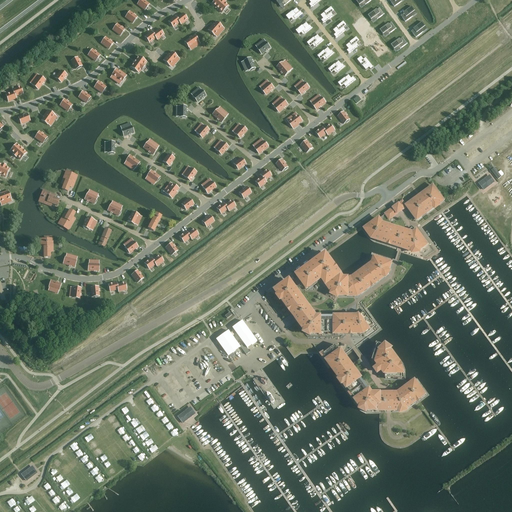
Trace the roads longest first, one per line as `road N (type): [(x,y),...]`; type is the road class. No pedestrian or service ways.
road 1 (unclassified): [(382,188),(342,198),(255,266),(56,380),(30,384),(0,350)]
road 2 (unclassified): [(0,496),(32,488),(46,458),(259,293)]
road 3 (residential): [(0,257),(89,278),(117,272),(154,244)]
road 4 (unclassified): [(259,293),(388,197)]
road 5 (residential): [(130,36),(92,76),(5,111)]
